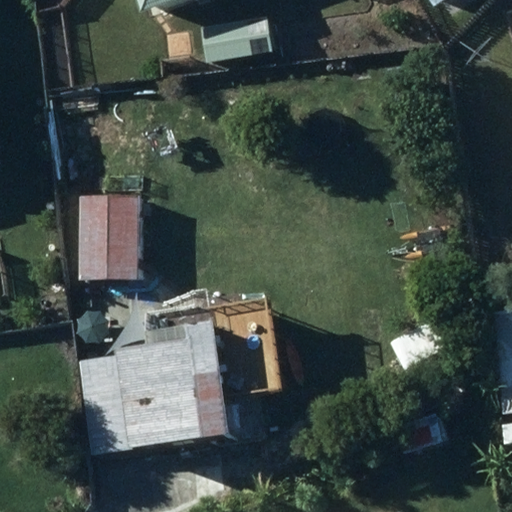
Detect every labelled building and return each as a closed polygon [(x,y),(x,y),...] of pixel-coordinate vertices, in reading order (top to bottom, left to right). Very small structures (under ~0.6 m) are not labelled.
[(155,0),(163,21),(224,0),(155,0)] [(438,0),(445,11),(462,0),(438,0)] [(281,26),(208,38),(212,64),(285,52),(281,26)] [(167,34),(169,58),(193,56),(190,32),(167,34)] [(87,200),(87,283),(150,282),(149,200),(87,200)] [(511,233),(510,217),(478,222),(485,271),(511,267),(511,233)] [(511,298),(489,300),(492,343),(511,341),(511,298)] [(214,351),(90,365),(101,459),(149,453),(150,458),(245,447),(247,464),(298,459),(291,400),(245,405),(237,334),(213,336),(214,351)] [(408,431),(426,465),(469,442),(451,408),(408,431)]
